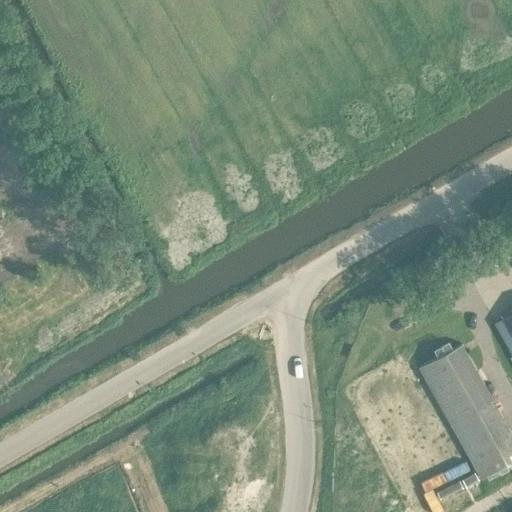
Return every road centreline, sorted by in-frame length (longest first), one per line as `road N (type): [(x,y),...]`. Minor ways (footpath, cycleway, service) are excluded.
road 1 (unknown): [(440,197),(487,278),(474,321),(511,407)]
road 2 (tertiary): [(511,155),(326,264)]
road 3 (tertiary): [(0,453),(139,374)]
road 4 (tertiary): [(184,511),(169,486),(134,475),(49,511)]
road 5 (tertiary): [(293,255),(353,197),(400,177)]
road 6 (tertiary): [(511,113),(400,177)]
road 7 (tertiary): [(299,473),(309,420),(303,353)]
